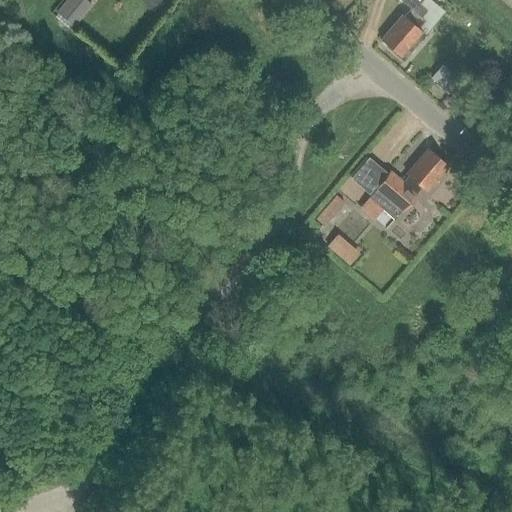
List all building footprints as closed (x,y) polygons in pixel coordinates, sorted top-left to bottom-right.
[(84,0),(66,0),(56,13),(74,27),(92,6),(84,0)] [(140,0),(148,10),(163,0),(140,0)] [(403,15),(381,41),(401,58),(423,32),(419,29),(425,21),(420,17),(427,10),(419,4),(421,0),(400,0),(411,9),(405,17),(403,15)] [(442,65),(429,79),(447,95),(460,80),(442,65)] [(394,220),(397,217),(422,188),(426,191),(448,166),(428,149),(407,174),(409,176),(403,183),(390,173),(368,198),(394,220)] [(337,235),(327,247),(341,258),(351,247),(337,235)]
